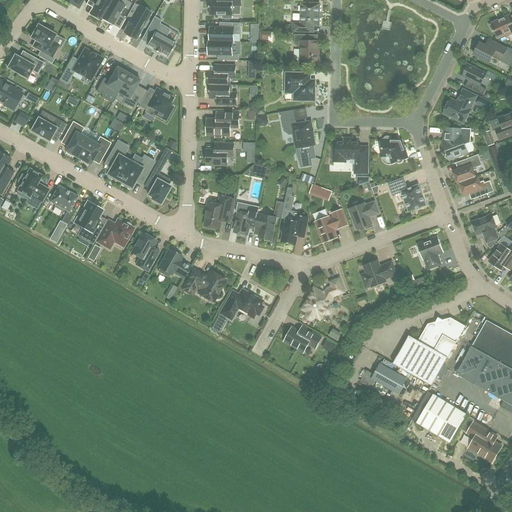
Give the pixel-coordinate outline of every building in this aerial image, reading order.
[(112,1),(111,0),(93,0),(96,2),(90,14),(101,20),(102,18),(112,1)] [(102,18),(113,25),(118,16),(123,19),(132,3),(127,0),(120,0),(119,3),(114,0),(111,0),(112,1),(102,18)] [(241,0),(209,0),(210,1),(208,1),(208,9),(210,9),(210,15),(222,15),(222,19),(232,19),(232,15),(233,5),(241,6),(241,0)] [(127,27),(124,32),(136,39),(142,28),(144,29),(148,22),(146,21),(147,19),(135,13),(139,6),(134,3),(126,18),(129,20),(126,26),(127,27)] [(319,26),(320,4),(301,3),(301,23),(293,23),(292,32),(314,32),(314,26),(319,26)] [(511,30),(511,15),(511,16),(510,15),(491,24),(489,25),(492,31),(494,30),(497,37),(511,30)] [(161,21),(154,17),(146,31),(153,35),(146,46),(154,50),(154,51),(159,54),(160,53),(167,57),(175,44),(155,32),(161,21)] [(209,41),(233,41),(234,35),(241,35),(241,23),(224,23),(224,28),(210,28),(210,41),(209,41)] [(65,40),(59,36),(38,25),(35,30),(33,29),(30,35),(31,36),(31,38),(36,41),(33,46),(32,47),(40,51),(52,58),(58,47),(61,48),(65,40)] [(275,33),(260,33),(260,44),(264,44),(264,38),(265,37),(275,37),(275,33)] [(300,48),(300,63),(318,63),(319,41),(307,41),(307,35),(294,35),(294,44),(300,48)] [(511,49),(507,48),(507,49),(488,39),(485,46),(479,43),(473,54),(489,63),(493,56),(501,61),(500,62),(511,68),(511,67),(511,49)] [(233,41),(209,41),(209,54),(222,55),(222,60),(239,61),(239,54),(232,54),(232,42),(233,42),(233,41)] [(85,49),(73,70),(90,80),(102,59),(85,49)] [(11,62),(8,67),(27,78),(31,70),(38,74),(44,63),(32,56),(28,63),(15,55),(14,57),(12,56),(9,61),(11,62)] [(258,61),(248,61),(248,72),(257,72),(258,61)] [(486,73),(468,64),(462,77),(474,83),(470,89),(483,95),(486,89),(480,86),(486,73)] [(208,85),(210,85),(230,85),(230,78),(236,78),(236,66),(215,65),(215,72),(208,72),(208,85)] [(115,96),(128,74),(126,73),(127,71),(120,67),(119,68),(117,67),(109,81),(104,78),(96,91),(102,95),(104,90),(115,96)] [(72,73),(65,69),(60,80),(66,83),(72,73)] [(316,88),(315,87),(315,80),(310,80),(310,73),(286,73),(285,93),(294,93),(294,101),(315,101),(315,94),(316,94),(317,93),(317,92),(318,91),(318,90),(317,90),(317,89),(316,88)] [(133,76),(128,74),(115,96),(116,97),(118,92),(125,96),(122,102),(133,108),(139,98),(132,94),(140,80),(138,79),(139,78),(134,75),(133,76)] [(511,77),(509,76),(503,88),(511,93),(511,77)] [(9,86),(8,85),(8,86),(5,85),(6,84),(5,83),(4,84),(0,81),(0,94),(7,99),(6,100),(5,100),(4,101),(5,102),(4,104),(13,109),(22,94),(9,86)] [(216,105),(225,105),(237,105),(237,93),(232,93),(232,85),(230,85),(210,85),(210,98),(216,98),(216,105)] [(457,103),(451,99),(449,103),(447,104),(445,108),(445,110),(443,113),(463,123),(471,110),(470,109),(476,97),(463,90),(457,103)] [(139,106),(146,110),(145,112),(154,117),(155,114),(165,119),(172,107),(169,105),(173,98),(166,94),(165,97),(156,91),(151,100),(145,96),(139,106)] [(493,102),(481,96),(476,104),(489,110),(493,102)] [(316,158),(314,145),(315,145),(313,134),(314,134),(313,129),(312,129),(311,122),(296,124),(294,110),(280,112),(283,127),(284,127),(284,131),(289,134),(294,133),(298,161),(299,161),(301,168),(312,166),(311,159),(316,158)] [(28,117),(19,112),(14,121),(23,126),(28,117)] [(119,112),(116,118),(127,125),(131,118),(119,112)] [(239,113),(217,113),(217,120),(207,120),(207,135),(215,135),(215,137),(222,137),(222,135),(230,135),(230,127),(239,127),(239,113)] [(511,113),(499,118),(502,127),(495,129),(500,140),(511,135),(511,113)] [(60,134),(66,124),(56,118),(51,125),(38,118),(36,122),(33,121),(29,128),(31,129),(31,131),(49,141),(55,131),(60,134)] [(124,124),(114,118),(109,127),(119,132),(124,124)] [(74,155),(78,157),(88,139),(80,135),(84,128),(73,121),(66,134),(73,138),(65,150),(67,151),(66,153),(73,157),(74,155)] [(445,128),(444,145),(446,152),(445,158),(448,158),(449,160),(468,153),(465,145),(470,143),(471,129),(445,128)] [(494,144),(489,131),(482,133),(487,146),(494,144)] [(383,140),(382,140),(382,145),(381,145),(380,147),(380,149),(380,150),(381,152),(381,157),(381,158),(382,159),(382,160),(383,161),(383,162),(384,163),(386,164),(387,165),(389,165),(390,165),(391,165),(392,164),(396,163),(397,163),(398,163),(400,163),(402,162),(403,160),(408,158),(401,141),(391,140),(391,138),(389,137),(386,136),(384,138),(383,140)] [(88,139),(78,157),(82,160),(81,161),(87,165),(88,163),(90,164),(97,151),(104,155),(111,143),(99,137),(96,144),(88,139)] [(116,179),(119,181),(130,162),(122,157),(125,153),(128,147),(123,144),(117,140),(110,154),(116,158),(107,174),(108,175),(107,176),(115,181),(116,179)] [(352,164),(353,164),(355,165),(355,173),(367,174),(368,147),(359,147),(360,142),(336,141),(336,150),(333,150),(333,164),(345,164),(345,161),(350,161),(350,162),(351,163),(351,164),(352,164)] [(247,152),(256,152),(256,143),(243,143),(243,152),(247,152)] [(206,150),(206,165),(227,165),(227,157),(233,157),(234,144),(215,144),(215,150),(206,150)] [(156,181),(148,195),(152,197),(151,199),(153,200),(153,202),(157,204),(159,203),(160,204),(170,187),(169,186),(172,180),(165,177),(159,174),(165,163),(172,151),(166,147),(149,177),(156,181)] [(1,177),(11,159),(0,153),(0,194),(1,195),(9,181),(1,177)] [(511,171),(507,158),(501,160),(498,153),(490,156),(493,163),(495,163),(501,179),(511,174),(511,171)] [(138,166),(130,162),(119,181),(123,183),(122,185),(129,189),(130,187),(131,188),(140,173),(146,177),(155,162),(149,158),(144,155),(141,162),(138,166)] [(456,179),(458,184),(477,176),(475,177),(473,171),(478,169),(477,167),(482,166),(478,155),(463,161),(465,167),(453,171),(454,173),(453,175),(454,178),(456,179)] [(254,177),(257,163),(256,163),(245,175),(254,177)] [(16,194),(27,200),(28,200),(31,195),(42,201),(48,190),(37,183),(41,176),(30,169),(26,176),(22,174),(18,182),(21,184),(16,194)] [(314,178),(302,174),(300,180),(312,184),(314,178)] [(477,176),(458,184),(460,183),(462,188),(461,190),(462,193),(464,194),(464,195),(476,191),(478,197),(494,192),(490,181),(485,183),(484,181),(480,182),(477,176)] [(288,181),(283,177),(278,183),(283,187),(288,181)] [(409,212),(426,205),(418,185),(408,189),(403,178),(388,184),(393,196),(401,193),(409,212)] [(72,208),(78,196),(59,185),(50,202),(56,205),(55,207),(62,211),(63,209),(67,211),(62,221),(68,224),(76,210),(72,208)] [(309,194),(319,198),(322,188),(312,185),(309,194)] [(219,196),(218,205),(208,202),(206,213),(207,213),(205,226),(220,229),(221,221),(229,222),(234,199),(226,198),(226,196),(221,194),(221,196),(219,196)] [(6,211),(10,204),(5,201),(1,208),(6,211)] [(80,232),(94,240),(102,228),(96,224),(99,220),(97,219),(101,212),(97,210),(98,208),(94,206),(95,204),(89,201),(88,203),(87,202),(83,211),(82,210),(75,223),(83,227),(80,232)] [(365,203),(349,209),(357,230),(365,227),(366,230),(374,227),(370,217),(372,216),(373,216),(379,214),(375,202),(365,205),(365,203)] [(256,221),(258,215),(259,207),(247,204),(245,213),(239,212),(234,232),(240,233),(241,235),(244,236),(245,235),(247,235),(250,220),(256,221)] [(305,214),(283,210),(281,219),(286,220),(285,227),(283,226),(282,233),(283,233),(281,242),(295,245),(297,237),(304,238),(308,217),(304,216),(305,214)] [(329,217),(316,222),(323,243),(337,238),(332,226),(337,224),(338,229),(347,225),(341,210),(333,214),(334,218),(330,220),(329,217)] [(263,216),(258,215),(256,221),(255,227),(261,228),(259,237),(264,239),(265,240),(269,241),(270,240),(272,240),(276,218),(264,215),(263,216)] [(473,228),(474,231),(476,232),(477,235),(483,233),(487,243),(498,239),(494,229),(496,228),(491,215),(472,222),(474,226),(473,228)] [(134,228),(131,227),(130,224),(128,223),(125,223),(118,219),(115,224),(108,220),(96,241),(109,249),(113,242),(123,248),(134,228)] [(147,271),(155,256),(149,253),(156,241),(142,233),(132,252),(140,257),(136,265),(147,271)] [(437,237),(417,245),(423,259),(424,259),(428,269),(440,265),(437,254),(443,252),(437,237)] [(501,245),(489,262),(501,270),(504,265),(510,269),(511,265),(511,244),(508,249),(501,245)] [(88,258),(94,262),(101,249),(95,245),(88,258)] [(184,278),(191,267),(179,260),(182,256),(170,249),(158,268),(159,269),(158,271),(168,277),(170,275),(171,275),(173,272),(184,278)] [(377,261),(364,266),(367,275),(366,276),(364,277),(364,279),(364,281),(365,283),(367,284),(369,284),(371,284),(372,287),(385,282),(384,279),(396,275),(392,263),(382,266),(383,268),(380,269),(377,261)] [(193,269),(186,282),(181,290),(192,296),(197,288),(200,290),(199,294),(213,302),(215,299),(217,299),(219,299),(221,298),(222,297),(223,295),(223,293),(222,291),(220,290),(226,280),(211,272),(208,277),(193,269)] [(425,276),(409,283),(412,290),(428,284),(425,276)] [(325,289),(323,293),(314,288),(307,302),(305,303),(304,305),(304,307),(303,309),(308,312),(307,314),(307,316),(308,318),(310,320),(312,319),(314,318),(315,316),(320,319),(324,312),(326,313),(328,313),(330,312),(331,310),(331,308),(330,306),(328,305),(333,296),(343,292),(339,279),(331,282),(332,285),(328,287),(327,288),(326,288),(325,289)] [(233,290),(228,299),(220,314),(231,320),(234,314),(236,309),(250,317),(254,316),(261,304),(261,303),(260,299),(254,296),(254,295),(253,295),(253,296),(252,296),(249,294),(249,293),(248,293),(243,290),(241,295),(233,290)] [(218,315),(216,319),(225,324),(227,320),(218,315)] [(476,330),(481,320),(476,317),(471,327),(476,330)] [(428,324),(418,341),(409,336),(398,355),(393,364),(431,386),(465,326),(451,318),(442,320),(440,319),(438,319),(436,322),(428,324)] [(511,334),(487,320),(456,374),(508,403),(505,409),(511,413),(511,334)] [(316,348),(322,338),(302,327),(299,332),(292,328),(284,341),(304,352),(308,344),(316,348)] [(326,340),(322,348),(334,354),(338,346),(326,340)] [(373,375),(367,371),(361,382),(371,388),(375,381),(398,394),(407,379),(380,364),(373,375)] [(467,415),(433,394),(416,423),(450,443),(467,415)] [(494,420),(499,409),(467,396),(462,406),(494,420)] [(501,447),(494,443),(498,437),(474,422),(467,433),(473,437),(468,447),(475,451),(492,461),(492,463),(502,446),(501,446),(501,447)]
